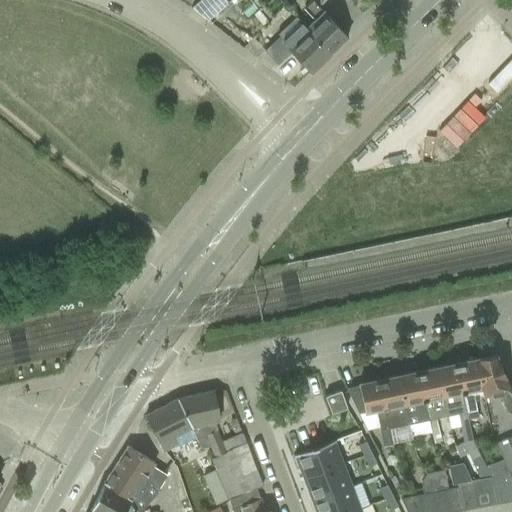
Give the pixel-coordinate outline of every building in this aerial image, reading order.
[(200,0),(193,7),(209,18),(229,0),(200,0)] [(313,18),(304,27),(330,53),(348,36),(316,3),(318,0),(309,0),(311,1),(304,7),(303,8),(313,18)] [(279,36),(264,51),(277,65),(292,51),(312,71),(330,53),(304,27),(294,17),(276,34),(279,36)] [(272,71),(277,65),(264,51),(252,39),(242,49),(272,71)] [(489,355),(476,358),(483,395),(498,392),(506,411),(511,407),(511,392),(497,358),(489,355)] [(476,358),(456,363),(467,412),(469,420),(477,418),(475,410),(473,398),(483,395),(476,358)] [(456,363),(436,367),(443,397),(447,416),(457,414),(463,442),(473,439),(469,420),(467,412),(456,363)] [(436,367),(417,371),(428,420),(433,443),(441,442),(435,419),(437,418),(447,416),(436,367)] [(417,371),(397,375),(409,424),(428,420),(417,371)] [(397,375),(378,379),(389,428),(409,424),(397,375)] [(389,428),(378,379),(358,383),(359,385),(346,388),(359,413),(375,410),(383,445),(392,443),(389,428)] [(213,390),(177,398),(192,427),(196,436),(202,449),(210,446),(221,441),(226,452),(214,457),(211,458),(216,469),(201,475),(214,505),(246,491),(255,487),(261,485),(254,468),(244,440),(236,418),(231,420),(236,435),(222,441),(217,429),(216,429),(215,422),(219,421),(214,395),(213,390)] [(326,395),(324,396),(331,414),(345,408),(346,408),(340,390),(326,395)] [(177,398),(145,414),(154,432),(163,451),(165,451),(172,447),(177,444),(177,445),(196,436),(192,427),(177,398)] [(473,439),(463,442),(479,478),(474,479),(479,507),(493,504),(487,476),(490,476),(485,466),(473,439)] [(506,439),(496,443),(503,459),(509,472),(511,471),(511,452),(511,449),(506,439)] [(335,440),(293,455),(293,457),(295,456),(303,479),(342,464),(334,442),(335,441),(335,440)] [(221,441),(210,446),(214,457),(226,452),(221,441)] [(365,441),(357,445),(363,456),(370,452),(365,441)] [(127,446),(115,464),(157,491),(166,476),(152,467),(154,464),(144,456),(127,446)] [(370,452),(363,456),(368,467),(375,464),(376,463),(370,452)] [(503,459),(485,466),(490,476),(501,474),(509,472),(503,459)] [(103,483),(104,483),(131,501),(138,510),(139,511),(157,491),(115,464),(103,483)] [(342,464),(303,479),(311,501),(351,486),(342,464)] [(443,468),(425,472),(434,491),(447,489),(443,468)] [(511,471),(509,472),(501,474),(506,501),(511,500),(511,471)] [(434,491),(425,472),(420,480),(422,494),(433,492),(434,491)] [(501,474),(490,476),(487,476),(493,504),(506,501),(501,474)] [(474,479),(460,482),(465,509),(479,507),(474,479)] [(456,487),(447,489),(451,511),(452,511),(465,509),(460,482),(457,483),(457,487),(456,487)] [(96,511),(139,511),(138,510),(131,501),(104,483),(91,508),(96,511)] [(386,484),(378,488),(384,499),(392,496),(386,484)] [(351,486),(311,501),(315,511),(349,511),(359,508),(351,486)] [(434,491),(433,492),(437,511),(451,511),(447,489),(434,491)] [(437,511),(433,492),(422,494),(420,494),(423,511),(437,511)] [(423,511),(420,494),(400,498),(406,511),(423,511)] [(392,496),(384,499),(389,511),(397,507),(392,496)] [(239,506),(231,509),(232,511),(268,511),(268,509),(264,511),(259,498),(240,505),(239,506)]
